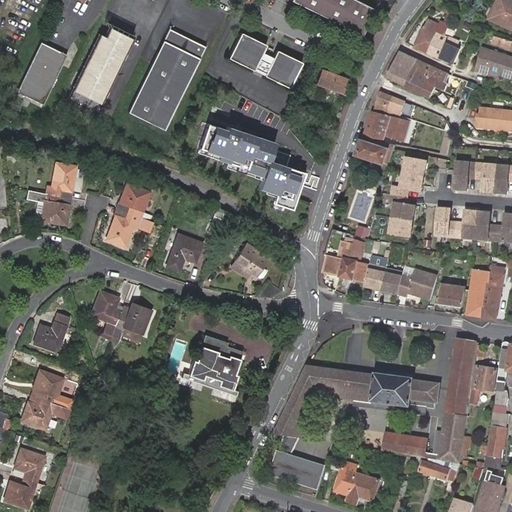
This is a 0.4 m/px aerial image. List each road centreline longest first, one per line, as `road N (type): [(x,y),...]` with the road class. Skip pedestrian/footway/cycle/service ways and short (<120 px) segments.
road 1 (residential): [(303,256),(246,208),(180,175),(83,145),(0,133)]
road 2 (residential): [(114,265),(240,306),(311,302)]
road 3 (residential): [(511,333),(311,302)]
road 4 (residential): [(232,483),(306,337),(311,302)]
road 5 (residential): [(373,70),(303,256)]
road 6 (residential): [(0,361),(39,295),(65,275),(114,265)]
road 7 (residential): [(373,70),(231,0)]
